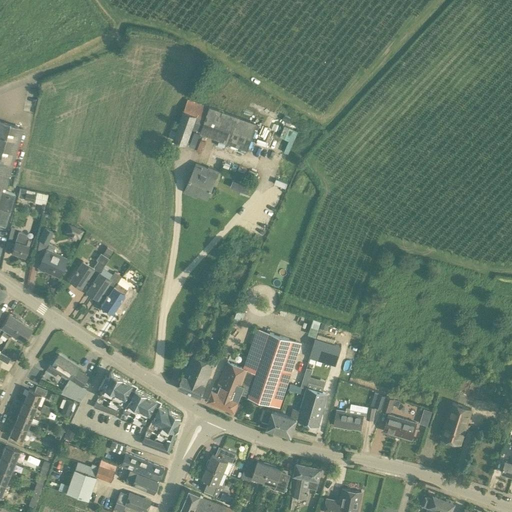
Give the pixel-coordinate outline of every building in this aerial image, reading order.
[(172,139),(187,145),(190,136),(193,128),(200,131),(199,133),(247,150),(252,136),(257,123),(188,98),(184,110),(183,110),(176,130),(171,128),(168,135),(173,137),(172,139)] [(0,224),(5,226),(9,210),(15,193),(4,190),(23,127),(0,120),(0,224)] [(207,198),(216,178),(218,172),(208,168),(196,162),(185,188),(184,192),(196,197),(198,194),(207,198)] [(250,186),(233,180),(230,186),(247,193),(250,186)] [(24,198),(24,199),(33,200),(34,196),(46,199),(47,194),(35,191),(20,188),(18,197),(24,198)] [(66,231),(79,237),(83,230),(69,224),(66,231)] [(38,238),(39,238),(48,243),(54,231),(53,231),(44,226),(38,238)] [(25,237),(26,233),(18,230),(11,252),(25,256),(28,245),(30,239),(25,237)] [(46,248),(44,252),(38,265),(50,270),(49,272),(58,276),(66,258),(52,251),(54,245),(49,243),(49,244),(47,248),(46,248)] [(98,273),(109,258),(107,257),(112,250),(106,246),(101,253),(100,252),(95,259),(97,260),(91,269),(81,261),(69,279),(81,286),(85,280),(90,284),(98,273)] [(102,291),(107,295),(112,287),(113,288),(117,282),(121,276),(114,271),(108,280),(98,273),(90,284),(86,290),(98,298),(102,291)] [(122,310),(135,290),(128,286),(126,289),(117,282),(113,288),(112,287),(107,295),(101,304),(101,305),(100,307),(100,309),(102,311),(105,310),(106,310),(107,308),(112,312),(114,310),(119,314),(122,310)] [(243,312),(237,309),(232,321),(238,323),(243,312)] [(8,338),(10,335),(20,319),(8,312),(0,325),(0,326),(4,329),(1,333),(8,338)] [(22,340),(31,327),(20,319),(10,335),(15,339),(17,337),(22,340)] [(301,342),(257,327),(250,350),(243,367),(227,360),(218,382),(215,380),(212,388),(211,388),(207,400),(234,411),(235,410),(239,399),(238,399),(244,386),(250,389),(247,396),(280,407),(301,342)] [(191,354),(197,338),(191,335),(184,351),(191,354)] [(316,338),(310,357),(335,365),(341,345),(334,343),(333,344),(316,338)] [(0,351),(0,359),(2,360),(7,363),(10,357),(0,351)] [(80,386),(87,376),(76,368),(78,366),(58,353),(51,364),(49,363),(46,368),(55,374),(57,370),(69,378),(61,391),(81,400),(85,389),(80,386)] [(186,368),(178,387),(190,392),(200,396),(214,363),(193,355),(187,369),(186,368)] [(121,376),(110,371),(107,376),(105,374),(98,388),(101,389),(98,395),(119,405),(124,408),(134,387),(135,387),(136,385),(131,382),(121,377),(121,376)] [(306,387),(299,410),(297,419),(318,425),(328,393),(322,391),(324,386),(308,382),(307,387),(306,387)] [(288,389),(296,392),(298,386),(290,383),(288,389)] [(43,395),(46,389),(36,385),(33,391),(28,388),(23,400),(36,405),(40,394),(43,395)] [(122,411),(148,423),(158,404),(159,405),(161,401),(155,398),(145,393),(146,392),(135,387),(134,387),(124,408),(122,411)] [(374,405),(381,408),(385,394),(378,392),(374,405)] [(394,398),(385,395),(381,409),(390,412),(392,404),(398,406),(400,400),(394,398)] [(66,398),(60,413),(68,416),(74,401),(66,398)] [(23,400),(19,410),(31,416),(36,405),(23,400)] [(461,443),(472,409),(452,402),(441,437),(461,443)] [(166,445),(170,446),(174,434),(176,431),(175,430),(179,420),(177,419),(179,414),(169,409),(168,409),(167,409),(159,405),(158,404),(148,423),(146,428),(158,433),(166,438),(164,444),(166,445)] [(345,410),(336,409),(333,425),(351,428),(360,429),(363,414),(366,415),(366,418),(373,420),(375,407),(368,406),(367,412),(350,409),(350,408),(346,407),(345,410)] [(291,435),(297,419),(299,410),(292,407),(290,416),(272,410),(266,428),(291,436),(291,435)] [(420,422),(429,424),(433,409),(425,407),(420,422)] [(19,410),(14,422),(40,433),(41,430),(34,427),(34,425),(29,422),(31,416),(19,410)] [(411,439),(416,422),(388,414),(383,430),(411,439)] [(22,439),(24,433),(30,435),(30,433),(39,437),(40,433),(14,422),(9,434),(6,440),(22,447),(25,440),(22,439)] [(490,425),(483,422),(481,429),(488,431),(490,425)] [(109,448),(122,454),(125,446),(112,440),(109,448)] [(5,444),(0,455),(14,461),(19,450),(5,444)] [(212,453),(207,465),(223,472),(228,460),(232,462),(236,453),(219,446),(215,455),(212,453)] [(126,452),(123,460),(121,465),(130,469),(130,468),(158,479),(163,467),(135,455),(126,452)] [(0,455),(0,467),(9,472),(14,461),(0,455)] [(94,476),(95,476),(110,481),(116,464),(107,460),(101,457),(98,465),(94,476)] [(49,462),(43,459),(39,471),(45,473),(49,462)] [(511,460),(511,461),(505,459),(501,472),(511,475),(511,460)] [(243,472),(241,477),(241,478),(251,481),(252,477),(264,481),(269,464),(257,460),(256,463),(247,460),(243,472)] [(307,498),(309,487),(317,489),(318,479),(320,467),(296,462),(294,474),(289,495),(287,507),(294,508),(295,504),(294,503),(296,496),(307,498)] [(281,471),(282,468),(269,464),(264,481),(276,484),(274,489),(284,492),(290,474),(281,471)] [(218,494),(222,485),(218,483),(223,472),(207,465),(202,477),(205,478),(201,487),(218,494)] [(0,467),(0,481),(5,484),(9,472),(0,467)] [(136,473),(137,472),(129,469),(126,477),(132,479),(131,484),(152,492),(157,481),(136,473)] [(86,499),(95,476),(94,476),(75,470),(70,485),(60,481),(57,489),(67,492),(86,499)] [(39,471),(35,483),(41,485),(45,473),(39,471)] [(35,483),(31,495),(37,497),(41,485),(35,483)] [(340,501),(326,498),(324,511),(328,511),(357,511),(361,492),(343,488),(340,501)] [(203,495),(200,494),(189,489),(179,511),(230,511),(232,507),(203,497),(203,495)] [(137,511),(143,511),(144,511),(145,511),(150,499),(128,491),(127,494),(120,491),(114,507),(113,509),(120,511),(121,509),(122,510),(125,504),(139,509),(138,511),(137,511)] [(220,497),(232,502),(234,497),(223,492),(220,497)] [(37,497),(31,495),(28,505),(33,506),(34,507),(37,497)] [(432,499),(428,497),(426,496),(422,504),(428,507),(426,511),(451,511),(455,503),(434,495),(432,499)]
